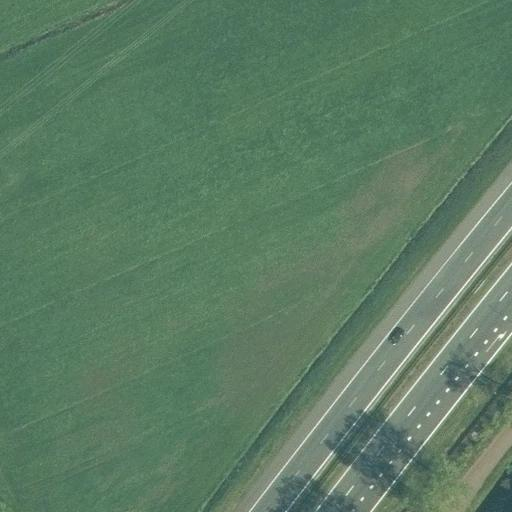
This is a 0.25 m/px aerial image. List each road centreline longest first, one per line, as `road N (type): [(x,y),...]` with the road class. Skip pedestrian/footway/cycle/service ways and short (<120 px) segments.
road 1 (motorway): [(511,208),(267,511)]
road 2 (motorway): [(334,511),(511,289)]
